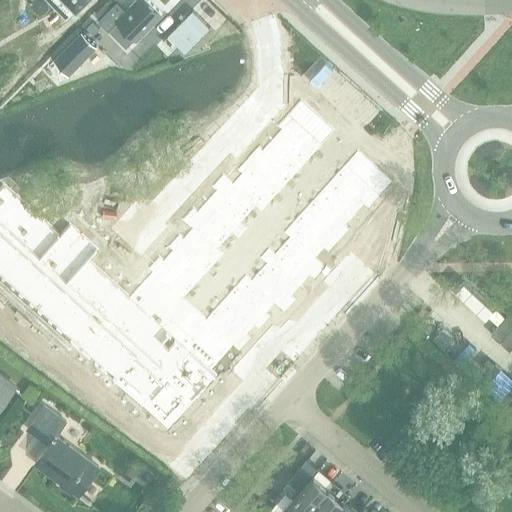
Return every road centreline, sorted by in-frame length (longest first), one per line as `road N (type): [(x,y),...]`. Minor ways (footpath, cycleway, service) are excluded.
road 1 (secondary): [(456,136),(310,0)]
road 2 (tertiary): [(289,398),(407,270)]
road 3 (residential): [(412,511),(289,398)]
road 4 (tertiary): [(184,511),(289,398)]
